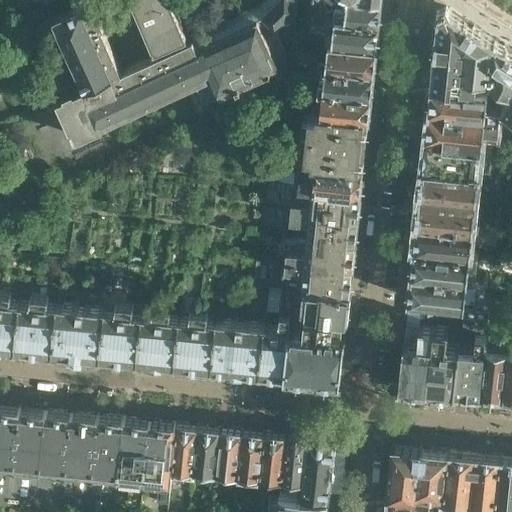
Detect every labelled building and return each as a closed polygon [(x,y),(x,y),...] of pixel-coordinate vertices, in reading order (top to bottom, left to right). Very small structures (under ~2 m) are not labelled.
[(285,52),(276,30),(298,9),(297,0),(264,0),(251,9),(209,27),(208,25),(188,34),(191,35),(192,37),(123,68),(103,24),(105,23),(94,0),(90,0),(56,16),(87,85),(76,90),(75,88),(65,93),(66,94),(59,97),(76,136),(103,124),(102,121),(197,79),(204,96),(279,63),(278,60),(284,58),(285,57),(286,56),(286,54),(286,53),(286,52),(285,52)] [(134,0),(156,48),(188,34),(208,25),(197,0),(134,0)] [(379,19),(381,0),(309,0),(306,3),(307,11),(379,19)] [(463,72),(467,36),(474,24),(465,18),(464,19),(452,10),(452,9),(450,7),(447,2),(437,6),(440,12),(440,15),(441,15),(439,29),(438,29),(438,33),(439,33),(438,48),(436,48),(436,50),(435,66),(434,66),(434,69),(435,69),(433,79),(433,82),(454,85),(456,71),(463,72)] [(377,43),(379,19),(307,11),(307,22),(309,22),(308,36),(330,38),(377,43)] [(489,74),(495,38),(494,38),(481,29),(474,24),(467,36),(463,72),(460,86),(476,88),(478,73),(489,74)] [(374,67),(377,43),(330,38),(327,62),(374,67)] [(508,93),(511,86),(511,48),(495,38),(489,74),(501,82),(496,91),(508,93)] [(297,94),(301,61),(293,60),(290,94),(297,94)] [(372,91),(374,67),(327,62),(325,86),(372,91)] [(32,83),(29,76),(14,83),(18,90),(32,83)] [(460,86),(454,85),(433,82),(430,109),(430,110),(499,117),(501,106),(502,104),(508,93),(496,91),(476,88),(460,86)] [(369,115),(372,91),(325,86),(322,110),(369,115)] [(511,109),(511,86),(508,93),(502,104),(511,109)] [(363,166),(369,115),(322,110),(318,109),(318,114),(310,113),(305,155),(313,156),(312,161),(318,161),(363,166)] [(500,144),(503,118),(499,117),(430,110),(427,136),(500,144)] [(511,145),(500,144),(427,136),(424,164),(500,172),(511,173),(511,145)] [(361,190),(363,166),(318,161),(317,173),(301,171),(300,183),(361,190)] [(498,187),(500,172),(424,164),(421,192),(421,193),(475,199),(477,184),(498,187)] [(358,215),(361,190),(300,183),(297,183),(295,208),(358,215)] [(472,225),(475,199),(421,193),(418,219),(472,225)] [(356,240),(358,215),(295,208),(292,208),(291,218),(310,220),(309,235),(356,240)] [(469,253),(472,225),(418,219),(415,247),(469,253)] [(353,265),(356,240),(309,235),(307,249),(288,247),(287,258),(353,265)] [(467,279),(469,253),(415,247),(412,273),(467,279)] [(347,317),(350,290),(285,283),(272,282),(274,256),(257,254),(251,308),(280,311),(290,312),(284,371),(309,374),(315,314),(347,317)] [(350,290),(353,265),(287,258),(285,283),(350,290)] [(464,304),(467,279),(412,273),(409,298),(412,298),(424,299),(464,304)] [(0,342),(16,344),(20,300),(9,299),(10,291),(2,290),(0,289),(0,342)] [(53,348),(57,304),(46,303),(47,294),(31,293),(31,301),(20,300),(16,344),(53,348)] [(422,316),(424,299),(412,298),(410,315),(422,316)] [(100,353),(104,309),(105,306),(57,301),(57,304),(53,348),(100,353)] [(137,357),(141,313),(131,311),(132,303),(116,301),(115,310),(104,309),(100,353),(137,357)] [(174,360),(178,316),(168,315),(169,306),(153,305),(152,314),(141,313),(137,357),(174,360)] [(211,364),(215,320),(205,319),(206,310),(190,309),(189,317),(178,316),(174,360),(211,364)] [(486,330),(488,311),(478,310),(464,309),(460,345),(456,389),(480,391),(485,346),(486,330)] [(284,371),(290,312),(280,311),(278,326),(264,325),(264,322),(216,317),(215,320),(211,364),(284,371)] [(496,331),(498,312),(488,311),(486,330),(496,331)] [(341,377),(346,333),(347,317),(315,314),(309,374),(341,377)] [(428,386),(434,325),(420,323),(418,341),(405,339),(400,383),(428,386)] [(456,389),(460,345),(447,343),(448,326),(434,325),(428,386),(456,389)] [(504,394),(509,349),(485,346),(480,391),(504,394)] [(0,503),(10,505),(20,405),(0,402),(0,503)] [(36,507),(46,408),(20,405),(10,505),(24,506),(36,507)] [(81,511),(114,511),(116,495),(124,416),(46,408),(36,507),(81,511)] [(144,474),(150,418),(124,416),(116,495),(127,496),(129,478),(128,473),(144,474)] [(172,464),(176,421),(150,418),(144,474),(161,476),(159,481),(157,499),(168,500),(172,464)] [(194,466),(198,423),(176,421),(172,464),(194,466)] [(215,468),(220,425),(198,423),(194,466),(215,468)] [(238,470),(242,427),(220,425),(215,468),(238,470)] [(260,472),(264,430),(242,427),(238,470),(237,484),(249,485),(250,476),(247,476),(247,471),(260,472)] [(282,475),(286,432),(264,430),(260,472),(282,475)] [(304,477),(308,434),(286,432),(282,475),(304,477)] [(342,492),(347,444),(334,443),(335,437),(308,434),(304,477),(302,493),(328,496),(329,491),(342,492)] [(416,498),(417,492),(422,445),(393,442),(388,495),(416,498)] [(444,494),(449,448),(422,445),(417,492),(444,494)] [(471,511),(477,451),(449,448),(444,494),(444,497),(461,498),(459,511),(455,511),(451,511),(471,511)] [(497,502),(501,453),(477,451),(471,511),(486,511),(487,501),(497,502)] [(511,511),(511,454),(501,453),(497,502),(507,503),(505,511),(511,511)] [(242,511),(245,511),(248,491),(236,490),(235,499),(234,511),(240,511),(242,511)] [(326,511),(328,496),(302,493),(281,491),(278,511),(326,511)] [(432,511),(433,499),(416,498),(388,495),(386,511),(432,511)] [(234,511),(235,499),(213,497),(211,509),(234,511)] [(0,511),(23,511),(24,506),(10,505),(0,503),(0,511)]
